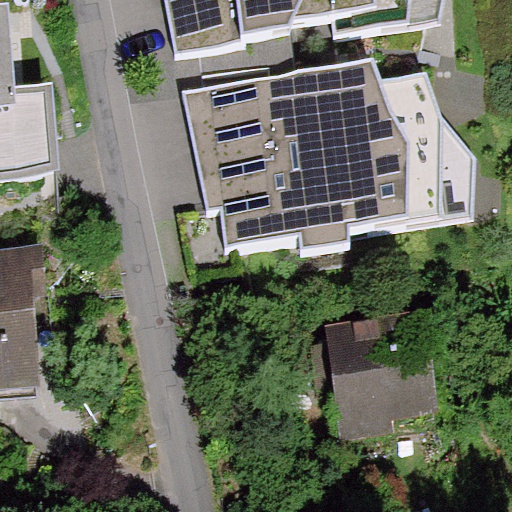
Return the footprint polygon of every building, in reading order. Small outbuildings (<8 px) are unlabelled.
[(165,0),(171,55),(276,40),(285,39),(296,24),(330,18),(333,40),(433,27),(442,0),(165,0)] [(0,112),(11,111),(0,24),(0,112)] [(284,91),(188,109),(207,225),(219,221),(227,261),(302,247),(303,266),(350,261),(349,241),(469,224),(478,170),(456,142),(443,140),(425,89),(382,95),(373,74),(284,91)] [(0,376),(29,374),(18,255),(0,256),(0,376)] [(331,330),(346,427),(430,414),(415,318),(331,330)]
